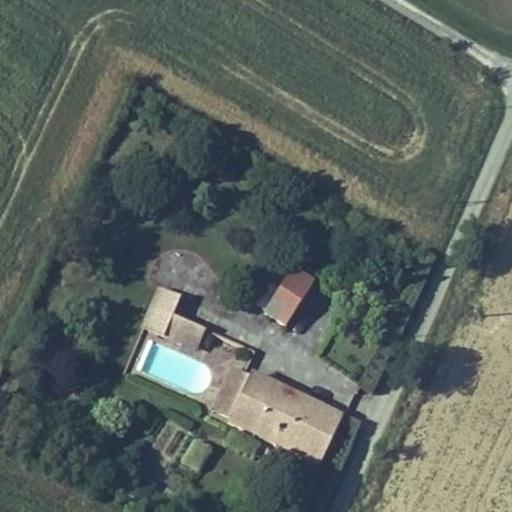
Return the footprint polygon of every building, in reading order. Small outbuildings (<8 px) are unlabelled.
[(284,278),(260,268),(253,284),(243,307),(242,310),(266,320),(284,278)] [(253,284),(243,279),(233,302),(243,307),(253,284)] [(137,333),(194,354),(204,328),(171,316),(179,295),(155,286),(137,333)] [(239,365),(216,415),(301,455),(324,405),(239,365)] [(145,500),(153,484),(141,478),(132,494),(145,500)]
